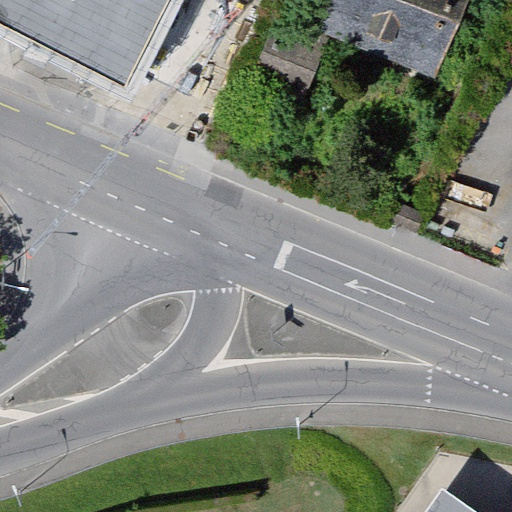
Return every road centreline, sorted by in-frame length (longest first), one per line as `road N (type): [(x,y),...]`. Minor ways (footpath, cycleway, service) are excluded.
road 1 (tertiary): [(148,401),(264,383),(511,393)]
road 2 (tertiary): [(216,228),(511,346)]
road 3 (tertiary): [(125,188),(62,308),(0,368)]
road 4 (tertiary): [(148,401),(214,322),(216,228)]
road 5 (tertiary): [(0,449),(148,401)]
road 6 (tertiary): [(0,133),(125,188)]
